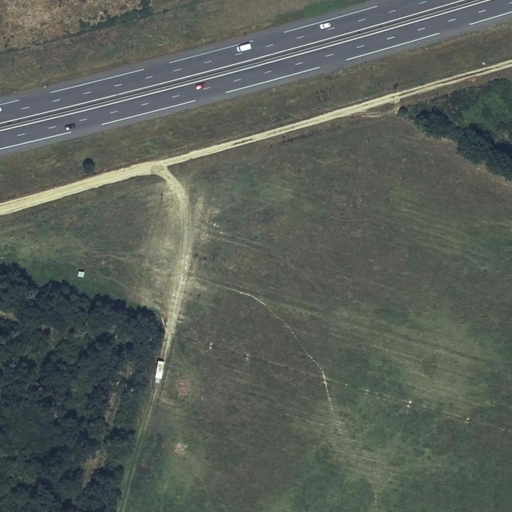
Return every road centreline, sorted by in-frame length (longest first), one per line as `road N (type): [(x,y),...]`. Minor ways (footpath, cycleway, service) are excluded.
road 1 (trunk): [(0,138),(511,1)]
road 2 (trunk): [(426,0),(0,112)]
